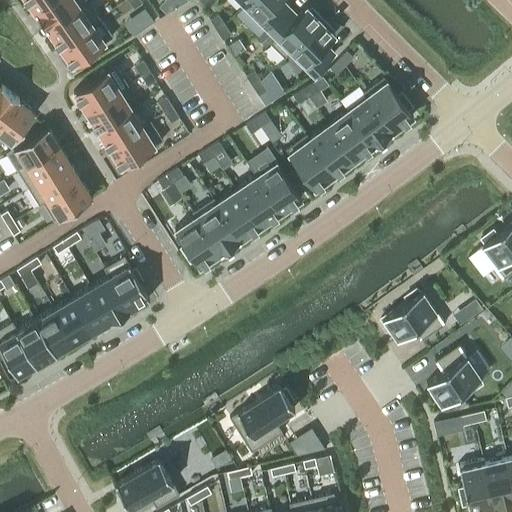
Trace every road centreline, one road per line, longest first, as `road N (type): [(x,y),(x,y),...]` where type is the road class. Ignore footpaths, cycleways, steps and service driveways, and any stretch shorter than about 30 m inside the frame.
road 1 (tertiary): [(469,120),(190,314)]
road 2 (tertiary): [(190,314),(24,414)]
road 3 (residential): [(330,357),(375,421),(400,511)]
road 4 (residential): [(352,0),(469,120)]
road 5 (residential): [(190,314),(113,194)]
